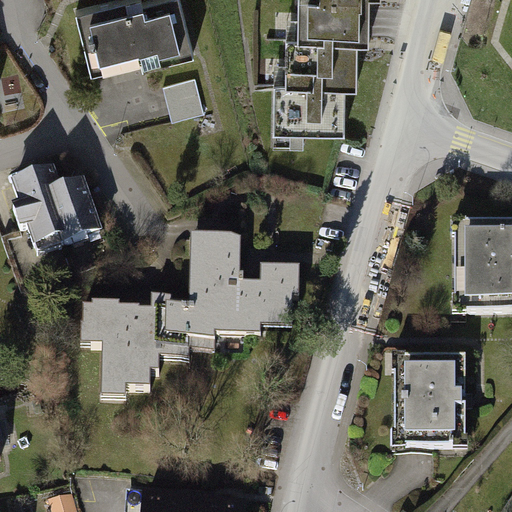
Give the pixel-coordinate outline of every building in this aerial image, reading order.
[(143,73),(195,60),(179,0),(172,0),(142,8),(140,1),(76,17),(92,78),(141,66),(143,73)] [(345,138),(345,93),(356,93),(356,45),(370,46),(370,0),(383,0),(382,0),(298,0),(298,44),(286,44),(286,90),(274,90),(274,138),(345,138)] [(196,79),(164,87),(173,123),(205,115),(196,79)] [(14,192),(40,261),(100,239),(80,186),(59,194),(53,177),(14,192)] [(511,229),(456,230),(457,319),(511,318),(511,229)] [(241,247),(192,246),(190,311),(152,310),(152,316),(83,314),(82,353),(102,354),(101,407),(125,407),(126,397),(149,398),(149,381),(160,382),(160,367),(190,368),(190,359),(214,360),(215,342),(260,343),(260,335),(293,336),(293,307),(300,307),(301,275),(260,274),(260,291),(240,291),(241,247)] [(395,365),(396,453),(465,452),(464,364),(395,365)] [(244,511),(244,507),(141,503),(141,511),(244,511)]
